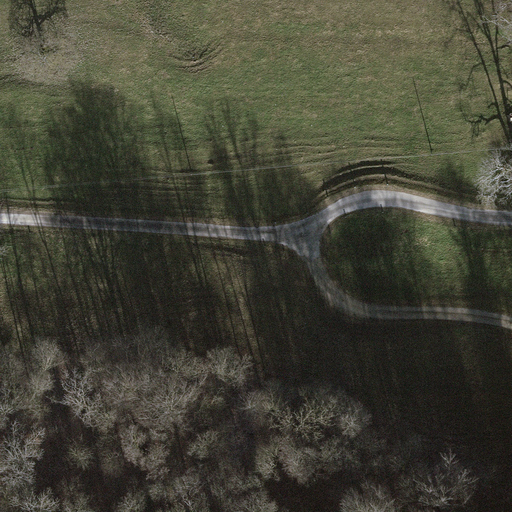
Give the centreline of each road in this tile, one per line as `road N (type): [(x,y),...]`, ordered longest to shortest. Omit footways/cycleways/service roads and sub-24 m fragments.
road 1 (unclassified): [(0,219),(272,233),(379,198),(511,218)]
road 2 (track): [(511,322),(345,304),(323,281),(300,227)]
